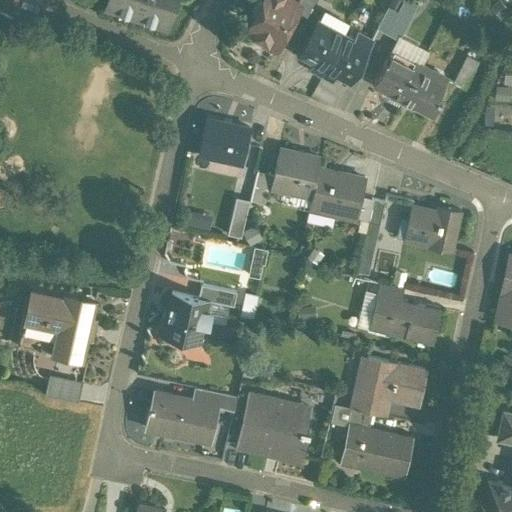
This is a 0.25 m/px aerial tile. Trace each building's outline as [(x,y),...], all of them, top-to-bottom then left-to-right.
[(172,0),(105,0),(105,2),(165,22),(172,0)] [(261,0),(261,1),(256,2),(252,9),(254,15),(245,31),(274,47),(274,48),(275,49),(296,9),(298,5),(297,5),(288,0),(261,0)] [(299,0),(297,5),(298,5),(296,9),(306,15),(314,0),(299,0)] [(387,7),(376,27),(387,33),(397,13),(387,7)] [(12,17),(0,10),(0,22),(6,26),(12,17)] [(317,20),(299,53),(325,67),(343,33),(348,23),(329,13),(324,23),(317,20)] [(397,13),(387,33),(399,39),(409,19),(397,13)] [(372,40),(357,32),(353,39),(368,47),(372,40)] [(343,33),(325,67),(350,81),(368,47),(353,39),(343,33)] [(388,54),(373,83),(390,92),(390,94),(400,99),(419,63),(413,60),(410,65),(388,54)] [(466,55),(452,82),(464,88),(478,62),(466,55)] [(400,99),(400,100),(412,106),(413,104),(430,113),(439,97),(437,95),(444,82),(422,71),(425,66),(419,63),(400,99)] [(249,125),(205,116),(197,151),(241,161),(249,125)] [(319,156),(279,146),(271,186),(311,195),(317,166),(319,156)] [(364,177),(317,166),(309,205),(355,216),(360,195),(364,177)] [(270,172),(256,169),(249,198),(263,201),(270,172)] [(229,232),(244,234),(249,196),(234,194),(229,232)] [(372,197),(360,195),(355,216),(367,219),(372,197)] [(384,200),(372,197),(367,219),(367,221),(379,223),(384,200)] [(436,210),(411,204),(403,237),(428,243),(428,245),(450,250),(460,209),(437,204),(436,210)] [(189,221),(211,225),(213,214),(191,209),(189,221)] [(379,223),(367,221),(364,231),(376,233),(379,223)] [(248,241),(262,234),(256,222),(242,229),(248,241)] [(511,253),(509,253),(494,319),(511,323),(511,253)] [(403,286),(379,281),(376,292),(400,298),(403,286)] [(235,290),(200,282),(197,295),(207,297),(207,298),(232,304),(235,290)] [(95,300),(63,292),(63,296),(30,288),(25,312),(60,320),(53,352),(81,358),(86,336),(90,337),(94,317),(91,316),(95,300)] [(197,295),(171,289),(167,306),(165,306),(160,332),(197,340),(201,321),(207,323),(210,311),(204,309),(207,298),(207,297),(197,295)] [(256,294),(245,292),(240,313),(251,316),(256,294)] [(400,298),(376,292),(368,327),(404,335),(432,342),(440,307),(412,300),(411,303),(400,300),(400,298)] [(426,367),(366,354),(358,392),(358,393),(378,398),(379,396),(389,398),(414,403),(417,387),(421,388),(426,367)] [(82,378),(48,370),(44,390),(77,397),(82,378)] [(221,392),(194,385),(191,397),(210,401),(210,402),(218,405),(221,392)] [(191,397),(152,388),(152,390),(155,390),(152,404),(149,403),(144,424),(168,430),(168,428),(203,436),(203,438),(204,438),(208,423),(205,422),(210,402),(210,401),(191,397)] [(378,398),(358,393),(358,392),(352,391),(349,405),(372,411),(386,414),(389,398),(379,396),(378,398)] [(249,392),(243,420),(256,423),(262,395),(249,392)] [(291,408),(279,405),(280,399),(262,395),(256,423),(251,443),(253,443),(280,449),(279,455),(299,460),(305,435),(307,435),(308,432),(302,430),(305,416),(290,413),(291,408)] [(372,411),(349,405),(345,423),(348,424),(348,422),(368,427),(372,411)] [(511,412),(503,410),(497,436),(511,439),(511,412)] [(256,423),(243,420),(237,446),(251,449),(253,443),(251,443),(256,423)] [(368,427),(348,422),(348,424),(345,423),(342,435),(345,435),(340,460),(403,474),(411,436),(368,427)] [(511,511),(511,482),(508,484),(487,480),(483,499),(478,498),(474,511),(489,511),(490,511),(497,511),(511,511)] [(156,511),(158,506),(138,501),(135,511),(156,511)]
